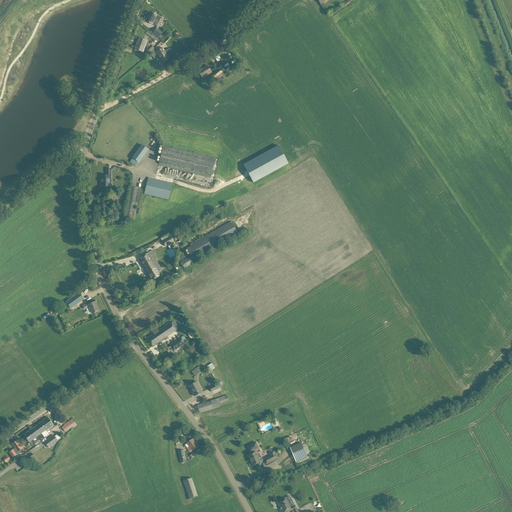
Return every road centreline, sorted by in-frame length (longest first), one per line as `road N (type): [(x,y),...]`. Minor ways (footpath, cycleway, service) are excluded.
road 1 (unclassified): [(134,345),(95,262),(84,145)]
road 2 (track): [(98,111),(223,41),(272,0)]
road 3 (unclassified): [(249,511),(220,456),(134,345)]
road 4 (unclassified): [(0,440),(134,345)]
road 5 (unclassified): [(84,145),(141,0)]
